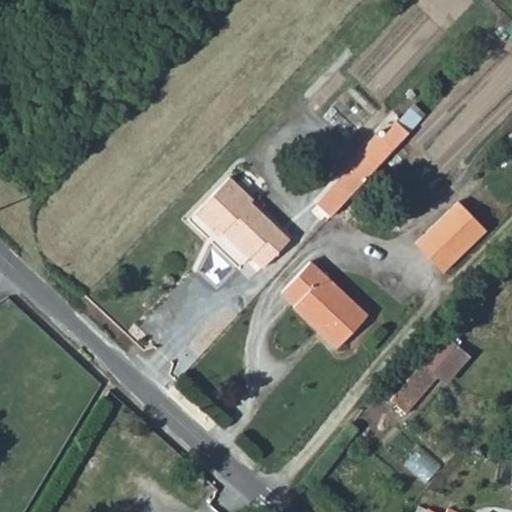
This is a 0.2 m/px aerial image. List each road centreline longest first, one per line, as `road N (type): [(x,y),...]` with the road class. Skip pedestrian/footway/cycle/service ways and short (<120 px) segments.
road 1 (unclassified): [(282,511),(0,254)]
road 2 (track): [(265,499),(511,229)]
